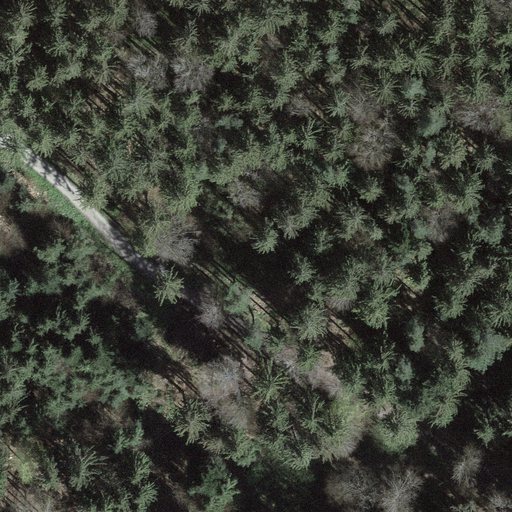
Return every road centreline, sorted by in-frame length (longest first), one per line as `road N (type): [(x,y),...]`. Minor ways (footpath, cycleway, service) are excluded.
road 1 (track): [(511,473),(464,457),(171,287),(0,151)]
road 2 (track): [(464,457),(340,440),(0,456)]
road 3 (track): [(511,262),(360,318),(302,363)]
